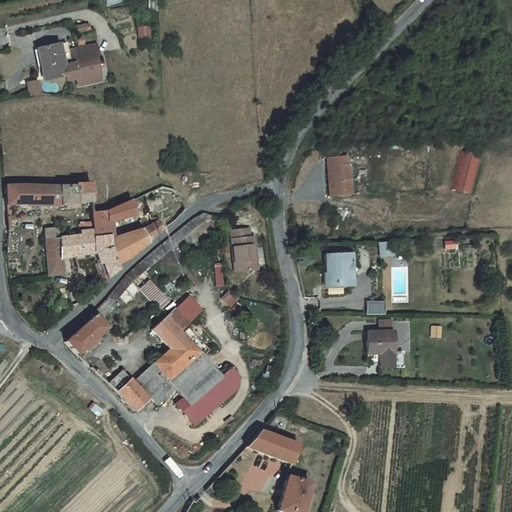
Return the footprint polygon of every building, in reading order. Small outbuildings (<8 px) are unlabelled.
[(149,30),(139,30),(140,43),(150,42),(149,30)] [(62,43),(54,45),(56,60),(65,58),(62,43)] [(69,82),(70,87),(79,85),(84,84),(82,75),(90,74),(88,59),(85,59),(85,55),(90,54),(88,46),(71,48),(73,56),(65,58),(56,60),(54,45),(33,47),(39,82),(58,79),(59,84),(60,84),(69,82)] [(91,84),(90,74),(82,75),(84,84),(91,84)] [(31,83),(22,85),(23,96),(33,94),(31,83)] [(480,151),(459,146),(450,185),(470,190),(480,151)] [(342,154),(323,155),(325,193),(346,191),(345,162),(343,162),(342,154)] [(91,202),(91,195),(90,182),(71,183),(71,186),(41,185),(42,203),(57,201),(57,204),(91,202)] [(3,190),(3,204),(27,204),(26,184),(2,183),(3,190)] [(27,204),(42,203),(41,185),(26,184),(27,204)] [(92,238),(114,237),(114,224),(136,215),(129,201),(107,211),(91,214),(92,230),(92,238)] [(180,227),(187,234),(211,216),(201,211),(196,215),(180,227)] [(159,217),(144,228),(151,238),(161,230),(166,227),(159,217)] [(47,241),(54,241),(53,239),(61,239),(60,224),(46,224),(47,241)] [(229,228),(233,270),(251,268),(249,251),(252,251),(251,234),(247,235),(246,226),(229,228)] [(125,271),(124,272),(130,279),(149,263),(180,239),(187,234),(180,227),(157,244),(147,251),(138,260),(125,271)] [(114,240),(113,262),(122,260),(125,258),(129,256),(135,250),(146,242),(151,238),(144,228),(114,240)] [(92,244),(92,238),(92,230),(85,230),(85,237),(76,238),(61,239),(53,239),(54,241),(57,255),(61,255),(77,254),(77,245),(92,244)] [(114,267),(113,262),(114,240),(114,237),(92,238),(92,244),(77,245),(77,254),(96,253),(102,253),(105,275),(114,267)] [(57,255),(54,241),(47,241),(47,261),(57,255)] [(323,270),(324,282),(350,281),(349,270),(351,270),(355,266),(349,261),(349,258),(352,255),(349,252),(349,251),(324,252),(325,270),(323,270)] [(95,283),(105,275),(102,253),(96,253),(96,268),(94,268),(95,283)] [(47,261),(48,275),(62,274),(61,255),(57,255),(47,261)] [(111,286),(105,294),(111,300),(125,284),(129,280),(130,279),(124,272),(118,277),(111,286)] [(146,276),(136,286),(156,308),(167,300),(146,276)] [(228,289),(218,300),(235,314),(244,304),(228,289)] [(71,350),(74,351),(102,326),(96,319),(114,303),(111,300),(105,294),(103,296),(88,312),(90,315),(63,339),(67,344),(71,350)] [(187,298),(172,309),(186,323),(188,324),(195,318),(200,313),(187,298)] [(364,299),(364,313),(382,312),(382,299),(364,299)] [(172,309),(150,329),(167,347),(151,362),(153,364),(163,373),(156,379),(162,385),(197,353),(177,331),(186,323),(172,309)] [(377,317),(377,329),(390,329),(391,317),(377,317)] [(365,329),(365,354),(378,354),(377,368),(390,368),(391,353),(391,329),(390,329),(377,329),(365,329)] [(202,357),(197,353),(162,385),(150,396),(157,403),(165,396),(166,397),(175,389),(182,396),(188,404),(219,376),(202,357)] [(400,353),(391,353),(390,368),(400,368),(400,353)] [(150,396),(162,385),(156,379),(163,373),(153,364),(130,381),(148,398),(150,396)] [(188,404),(182,396),(174,403),(194,424),(235,387),(237,376),(227,369),(219,376),(188,404)] [(128,405),(134,411),(148,398),(130,381),(119,371),(107,383),(116,390),(128,405)] [(297,443),(260,428),(248,442),(246,444),(253,447),(290,462),(297,443)] [(253,447),(246,444),(236,455),(243,459),(253,447)] [(286,475),(276,509),(287,511),(298,511),(308,480),(286,475)] [(220,483),(215,480),(210,485),(206,489),(211,492),(220,483)]
